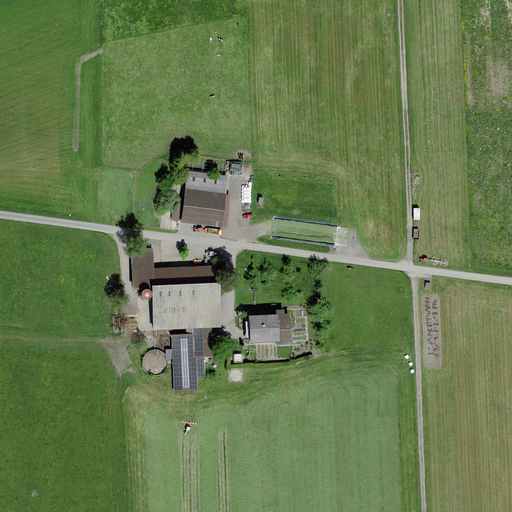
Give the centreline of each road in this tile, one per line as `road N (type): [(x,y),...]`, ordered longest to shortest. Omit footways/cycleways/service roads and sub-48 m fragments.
road 1 (track): [(0,216),(511,282)]
road 2 (track): [(401,0),(423,511)]
